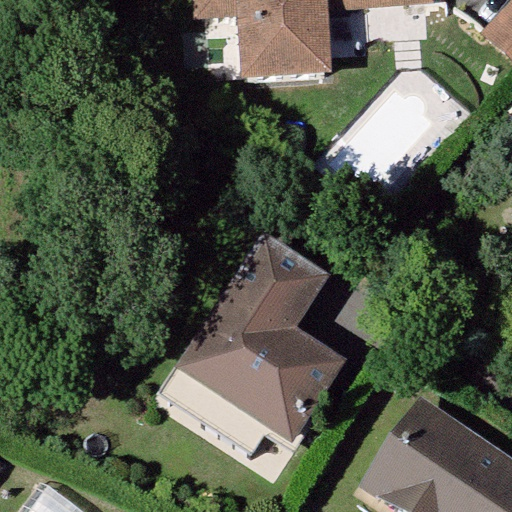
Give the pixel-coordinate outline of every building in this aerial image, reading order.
[(431,0),(204,0),(208,35),(251,31),(257,99),(333,93),(328,25),(370,21),(433,16),(431,0)] [(511,60),(511,31),(497,48),(511,60)] [(258,258),(179,383),(211,404),(194,431),(243,464),(262,436),(284,450),(329,378),(278,347),(312,294),(258,258)] [(179,383),(161,410),(194,431),(211,404),(179,383)] [(511,511),(511,489),(419,427),(371,498),(391,511),(511,511)]
